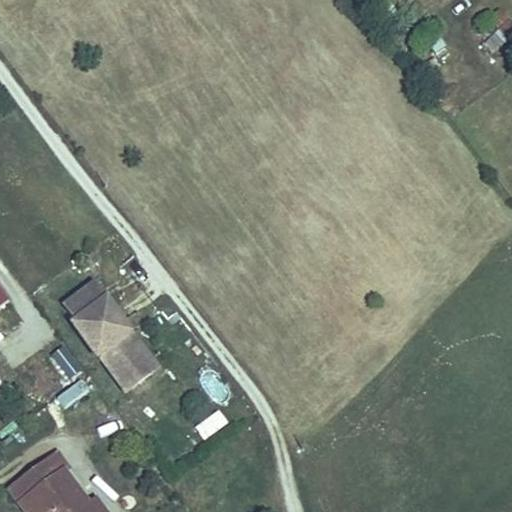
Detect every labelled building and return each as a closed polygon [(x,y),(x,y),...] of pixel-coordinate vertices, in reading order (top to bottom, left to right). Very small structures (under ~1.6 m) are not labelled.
[(489,20),(499,30),(508,40),(511,44),(511,42),(511,24),(499,11),(489,20)] [(491,55),(508,40),(499,30),(483,45),(491,55)] [(88,269),(99,260),(93,253),(83,262),(88,269)] [(98,358),(125,394),(157,370),(124,326),(109,306),(94,286),(64,308),(76,324),(72,327),(96,359),(98,358)] [(0,290),(0,308),(9,302),(0,290)] [(125,294),(109,306),(124,326),(140,314),(125,294)] [(217,404),(231,394),(210,367),(197,377),(217,404)] [(21,507),(29,501),(36,511),(103,511),(102,510),(98,511),(91,511),(63,475),(67,472),(56,456),(9,491),(21,507)] [(172,511),(161,494),(133,511),(172,511)] [(21,507),(24,511),(36,511),(29,501),(21,507)] [(88,508),(91,511),(98,511),(102,510),(96,502),(88,508)]
